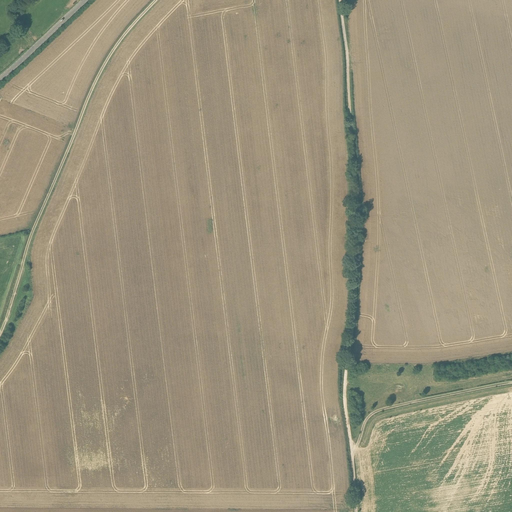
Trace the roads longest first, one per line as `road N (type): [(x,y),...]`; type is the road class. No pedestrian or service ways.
road 1 (track): [(355,511),(344,405),(355,208),(340,0)]
road 2 (track): [(0,331),(94,81),(155,0)]
road 3 (track): [(511,382),(377,410),(351,454)]
